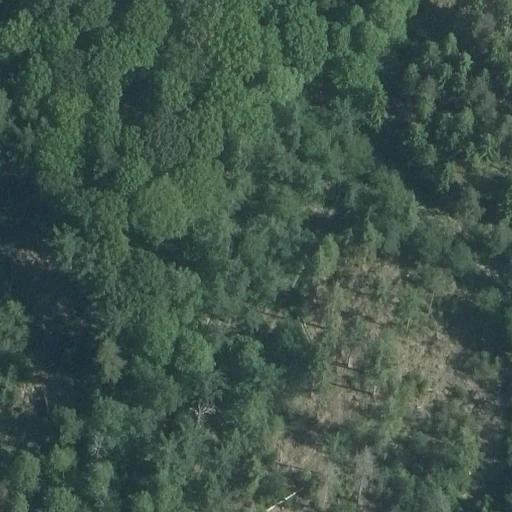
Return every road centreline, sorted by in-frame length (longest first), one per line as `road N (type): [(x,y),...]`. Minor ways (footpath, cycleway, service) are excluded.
road 1 (track): [(179,511),(361,155)]
road 2 (track): [(198,0),(361,155)]
road 3 (track): [(361,155),(511,302)]
